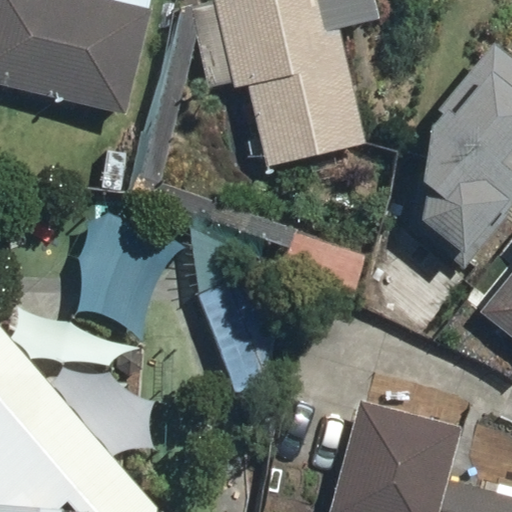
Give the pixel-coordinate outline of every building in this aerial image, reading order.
[(152,13),(94,0),(0,0),(0,93),(127,123),(152,13)] [(187,0),(203,87),(248,78),(264,164),(359,147),(336,24),(380,16),(377,0),(187,0)] [(419,210),(473,247),(511,199),(511,70),(510,72),(495,59),(482,75),(472,67),(424,124),(423,178),(419,210)] [(194,223),(188,222),(237,388),(242,384),(247,380),(251,375),(255,370),(259,365),(262,359),(265,353),(267,348),(269,342),(271,336),(272,329),(273,323),(273,317),(273,310),(273,304),(272,298),(270,291),(269,285),(266,279),(264,273),(261,268),(257,262),(254,257),(250,252),(245,248),(240,243),(235,239),(230,236),(224,233),(219,230),(213,227),(207,225),(201,224),(194,223)] [(511,267),(481,304),(511,330),(511,267)] [(0,511),(153,511),(0,336),(0,511)] [(511,511),(511,485),(448,472),(460,420),(359,398),(333,511),(511,511)]
